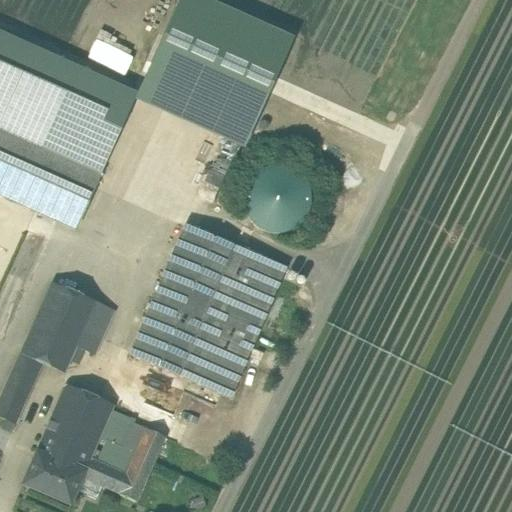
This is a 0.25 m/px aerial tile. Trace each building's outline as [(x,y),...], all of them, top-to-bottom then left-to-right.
[(0,129),(101,175),(137,94),(0,32),(0,129)] [(101,175),(0,129),(0,195),(76,230),(101,175)] [(308,213),(311,200),(308,187),(301,176),(290,169),(277,166),(264,169),(253,176),(246,187),(243,200),(246,213),(253,224),(264,231),(277,234),(290,231),(301,224),(308,213)] [(184,227),(129,356),(189,381),(243,252),(184,227)] [(243,252),(189,381),(230,399),(285,269),(243,252)] [(51,284),(19,355),(42,364),(62,373),(65,372),(70,361),(76,347),(84,351),(95,355),(114,312),(51,284)] [(84,351),(76,347),(70,361),(78,365),(84,351)] [(42,364),(19,355),(5,387),(28,397),(42,364)] [(28,397),(5,387),(0,397),(0,418),(15,425),(28,397)] [(113,406),(67,387),(65,387),(37,452),(84,473),(90,460),(95,462),(99,453),(94,450),(113,406)] [(95,462),(90,460),(84,473),(82,478),(106,489),(137,502),(164,438),(146,430),(126,476),(95,462)] [(84,473),(37,452),(23,485),(70,506),(75,494),(82,478),(84,473)] [(82,478),(75,494),(99,504),(106,489),(82,478)]
